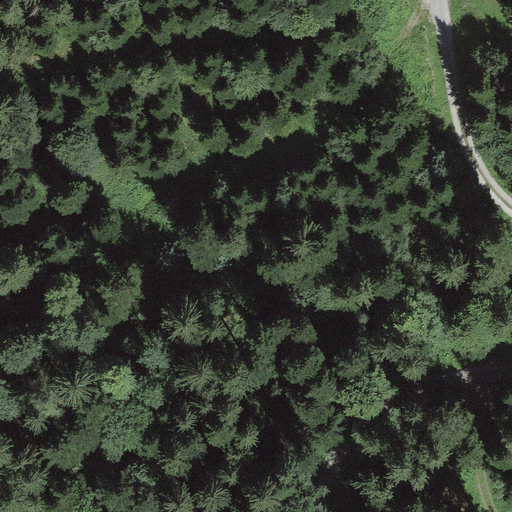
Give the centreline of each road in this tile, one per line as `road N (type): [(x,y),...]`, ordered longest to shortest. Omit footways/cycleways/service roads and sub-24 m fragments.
road 1 (track): [(511,367),(448,372),(353,410),(335,447),(332,511)]
road 2 (track): [(440,0),(445,62),(471,152),(486,186),(511,211)]
